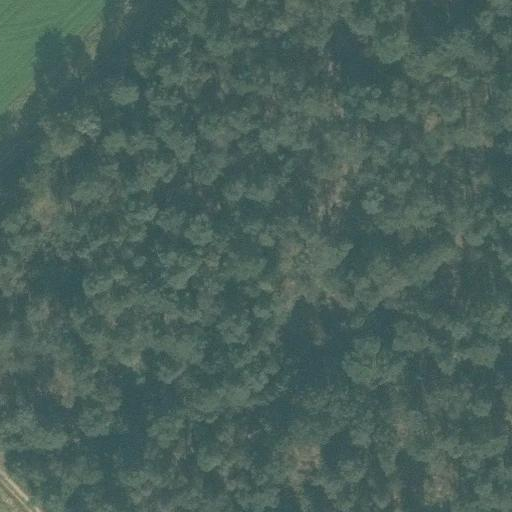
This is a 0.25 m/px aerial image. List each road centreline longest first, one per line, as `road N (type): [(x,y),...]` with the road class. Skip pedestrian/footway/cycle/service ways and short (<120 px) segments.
road 1 (track): [(306,0),(188,376),(185,415)]
road 2 (track): [(185,415),(511,358)]
road 3 (track): [(168,0),(0,165)]
road 4 (track): [(0,458),(185,415)]
